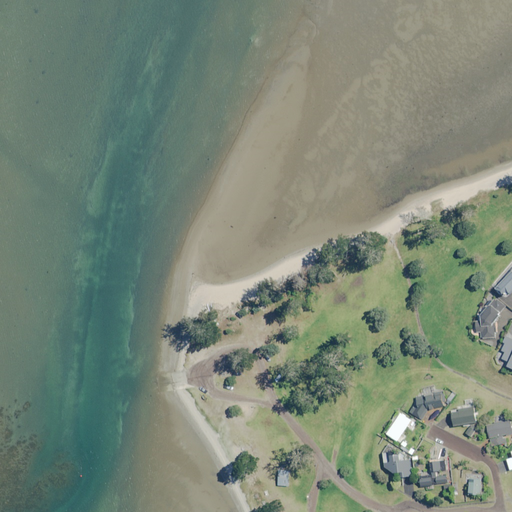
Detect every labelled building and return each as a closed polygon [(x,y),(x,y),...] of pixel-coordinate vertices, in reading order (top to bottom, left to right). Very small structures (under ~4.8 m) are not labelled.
[(511,274),(498,290),(508,298),(511,293),(511,274)] [(482,338),(497,338),(497,332),(497,327),(497,326),(495,324),(501,316),(500,315),(507,307),(495,298),(485,312),(483,315),(483,322),(477,322),(477,332),(482,332),(482,338)] [(511,339),(508,338),(502,350),(506,353),(503,359),(511,363),(509,366),(511,368),(511,339)] [(447,400),(444,391),(436,393),(434,387),(424,390),(426,396),(417,399),(417,404),(411,412),(421,420),(430,410),(445,406),(444,401),(447,400)] [(455,427),(477,423),(474,400),(467,402),(468,408),(460,410),(460,412),(453,413),(455,427)] [(387,434),(407,447),(410,443),(401,438),(412,420),(407,417),(408,416),(402,412),(387,434)] [(511,435),(511,424),(510,414),(496,417),(487,418),(492,444),(504,442),(503,437),(511,435)] [(391,455),(391,453),(385,454),(388,469),(395,473),(403,472),(404,478),(413,476),(411,460),(407,460),(406,455),(403,455),(400,456),(400,454),(391,455)] [(420,477),(420,487),(435,486),(435,485),(448,483),(447,476),(437,477),(437,472),(446,471),(445,461),(431,462),(433,476),(420,477)] [(290,471),(280,471),(279,486),(289,486),(290,471)] [(481,495),(482,482),(471,481),(470,494),(481,495)]
